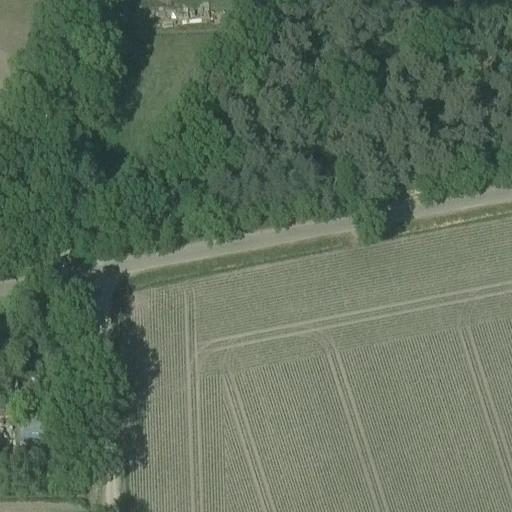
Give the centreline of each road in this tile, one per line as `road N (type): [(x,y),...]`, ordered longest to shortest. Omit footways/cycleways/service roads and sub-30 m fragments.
road 1 (unclassified): [(511,193),(0,289)]
road 2 (unknown): [(104,269),(112,511)]
